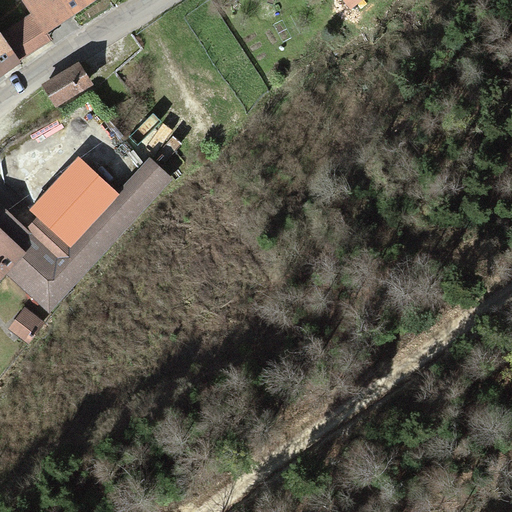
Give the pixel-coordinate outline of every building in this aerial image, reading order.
[(26,0),(36,14),(48,32),(95,0),(26,0)] [(345,0),(361,19),(385,0),(345,0)] [(48,32),(36,14),(6,34),(18,52),(48,32)] [(0,63),(18,52),(6,34),(0,24),(0,63)] [(76,63),(43,84),(57,106),(90,85),(76,63)] [(171,181),(149,160),(55,262),(0,211),(0,274),(4,270),(50,312),(171,181)] [(24,310),(12,329),(32,341),(44,322),(24,310)]
